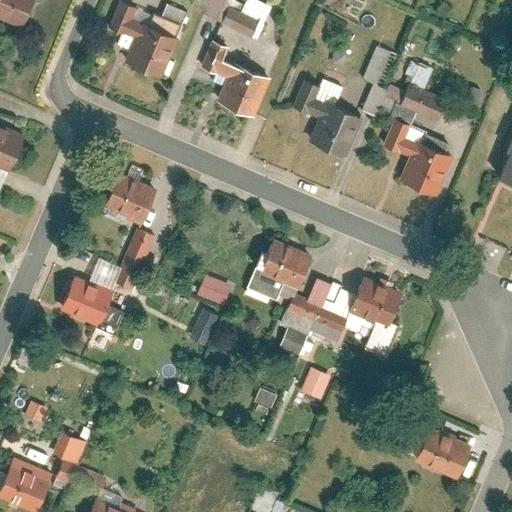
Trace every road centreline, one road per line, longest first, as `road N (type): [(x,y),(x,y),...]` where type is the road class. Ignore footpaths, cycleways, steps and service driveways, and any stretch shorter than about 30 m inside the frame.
road 1 (residential): [(69,111),(456,274),(511,326)]
road 2 (residential): [(69,111),(78,153),(0,344)]
road 3 (residential): [(89,0),(53,86),(69,111)]
